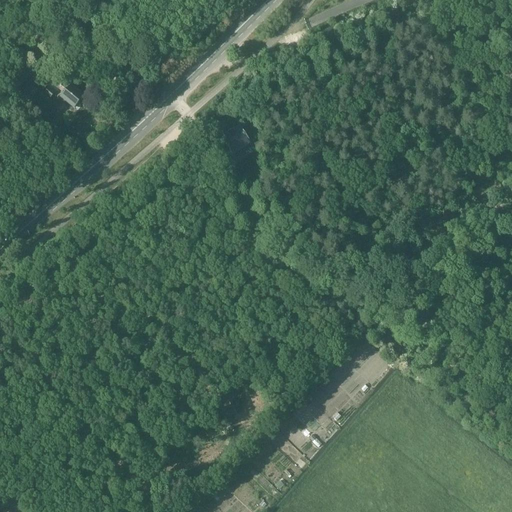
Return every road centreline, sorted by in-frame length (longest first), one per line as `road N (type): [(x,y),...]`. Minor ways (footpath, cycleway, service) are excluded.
road 1 (unknown): [(511,442),(372,326),(256,256),(168,131)]
road 2 (secondary): [(0,250),(266,0)]
